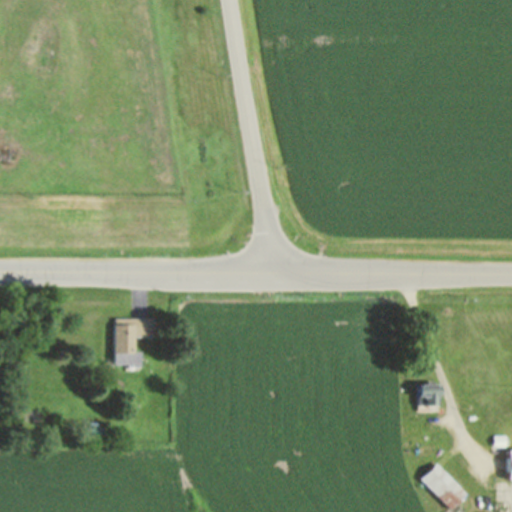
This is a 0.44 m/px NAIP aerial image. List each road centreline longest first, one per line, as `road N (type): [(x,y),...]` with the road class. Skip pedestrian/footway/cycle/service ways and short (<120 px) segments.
road 1 (secondary): [(279,276),(233,0)]
road 2 (primary): [(0,272),(279,276)]
road 3 (primary): [(279,276),(511,277)]
